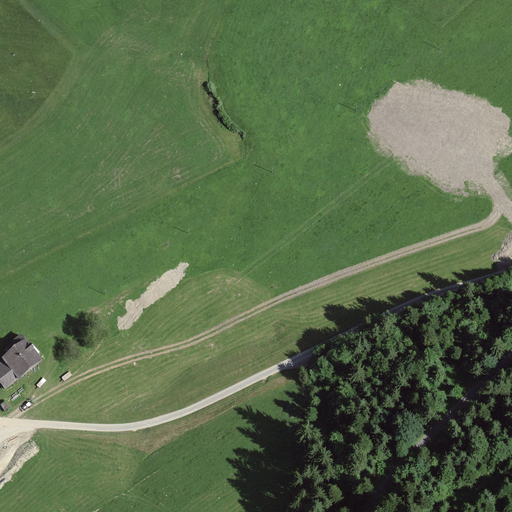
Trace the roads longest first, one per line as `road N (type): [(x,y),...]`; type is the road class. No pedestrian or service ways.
road 1 (unclassified): [(511,272),(412,304),(153,422),(3,421)]
road 2 (unclassified): [(373,511),(432,432),(511,355)]
